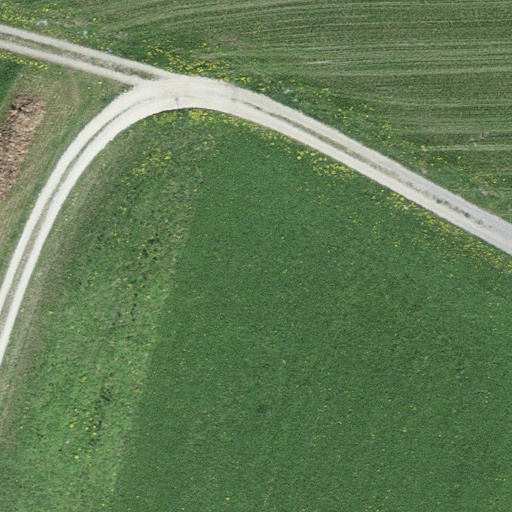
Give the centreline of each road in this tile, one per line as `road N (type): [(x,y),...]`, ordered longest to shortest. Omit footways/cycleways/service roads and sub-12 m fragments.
road 1 (track): [(0,327),(69,168),(125,110),(169,94),(255,107),(511,237)]
road 2 (track): [(169,94),(127,69),(0,34)]
